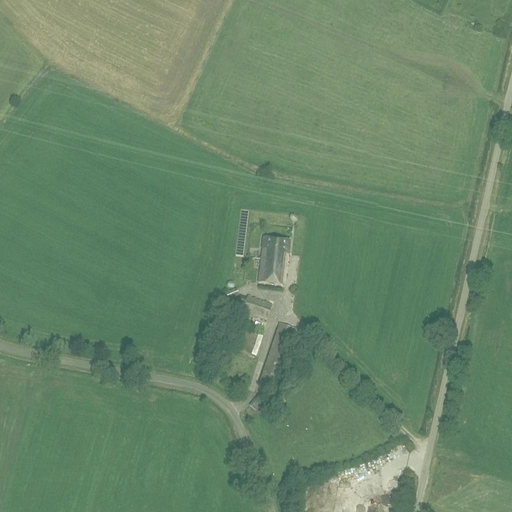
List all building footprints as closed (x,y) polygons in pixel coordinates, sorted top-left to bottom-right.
[(279,263),(287,264),(290,241),(263,238),(261,259),(270,260),(270,262),(279,264),(279,263)] [(284,286),(287,264),(279,263),(279,264),(270,262),(270,260),(261,259),(258,283),(284,286)] [(228,300),(239,296),(236,289),(225,293),(228,300)] [(267,321),(273,305),(248,297),(241,295),(236,310),(242,313),(267,321)] [(305,354),(309,343),(293,337),(295,330),(279,325),(260,383),(275,388),(289,348),(305,354)] [(257,357),(265,336),(260,335),(252,355),(257,357)]
